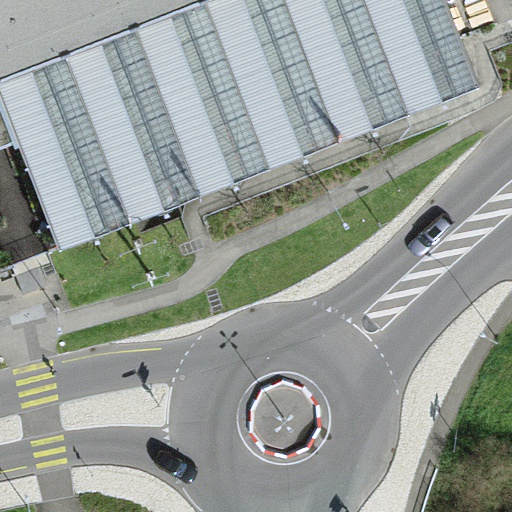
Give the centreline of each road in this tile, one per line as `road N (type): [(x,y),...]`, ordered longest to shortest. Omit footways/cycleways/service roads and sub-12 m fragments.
road 1 (primary): [(333,367),(511,195)]
road 2 (tertiary): [(233,367),(94,372),(0,397)]
road 3 (tertiary): [(0,460),(102,446),(172,451),(217,465)]
road 4 (primary): [(284,504),(311,499),(351,465),(360,413),(333,367)]
